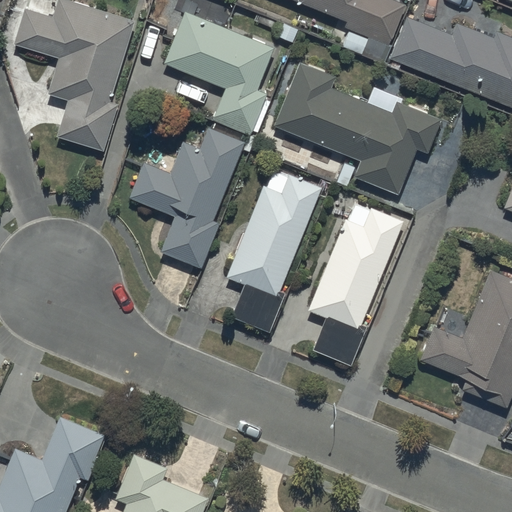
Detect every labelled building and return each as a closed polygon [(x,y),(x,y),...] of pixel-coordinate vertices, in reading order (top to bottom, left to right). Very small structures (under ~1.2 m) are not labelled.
[(26,1),(14,34),(60,49),(49,84),(69,91),(57,127),(103,142),(119,96),(109,93),(134,15),(88,0),(56,0),(53,10),(26,1)] [(316,0),(348,13),(345,22),(369,31),(363,48),(384,56),(391,39),(388,38),(402,0),(316,0)] [(165,55),(225,79),(213,112),(248,126),(265,86),(255,82),(272,40),(185,5),(165,55)] [(405,9),(389,49),(511,100),(511,29),(496,23),(493,30),(456,15),(451,28),(405,9)] [(299,56),(274,117),(361,152),(354,168),(397,186),(416,140),(426,144),(440,112),(396,94),(391,106),(330,81),(335,70),(299,56)] [(244,135),(207,120),(200,140),(184,133),(171,166),(145,156),(131,192),(175,209),(162,243),(203,259),(220,216),(214,213),(244,135)] [(227,269),(244,275),(231,308),(269,323),(283,286),(278,284),(319,180),(288,167),(287,171),(273,165),(267,180),(263,179),(227,269)] [(511,178),(503,199),(511,202),(511,178)] [(402,215),(371,201),(362,221),(346,214),(308,301),(326,309),(313,340),(350,356),(365,319),(358,316),(402,215)] [(505,399),(511,382),(511,271),(490,262),(463,331),(433,320),(421,351),(467,369),(462,381),(505,399)] [(0,511),(67,511),(104,427),(60,409),(42,452),(16,442),(0,481),(0,511)] [(199,511),(208,491),(162,472),(167,461),(135,447),(117,491),(128,495),(120,511),(199,511)]
